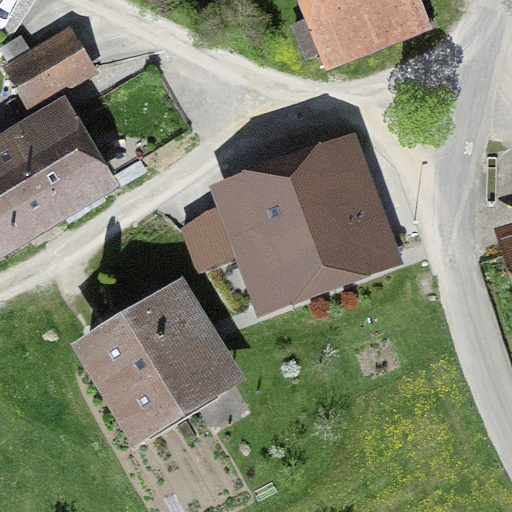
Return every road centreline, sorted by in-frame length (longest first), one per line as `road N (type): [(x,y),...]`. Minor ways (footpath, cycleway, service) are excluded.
road 1 (tertiary): [(511,426),(496,397),(449,219),(493,0)]
road 2 (track): [(0,285),(280,91)]
